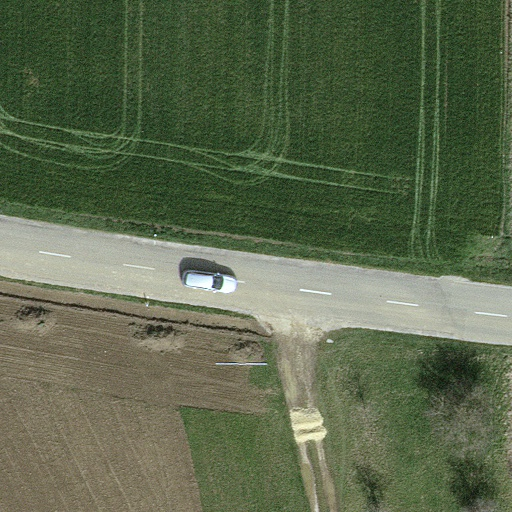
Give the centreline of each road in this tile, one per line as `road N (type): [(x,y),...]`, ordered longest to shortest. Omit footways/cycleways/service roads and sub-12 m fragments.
road 1 (secondary): [(0,244),(511,319)]
road 2 (track): [(316,511),(283,353),(284,289)]
